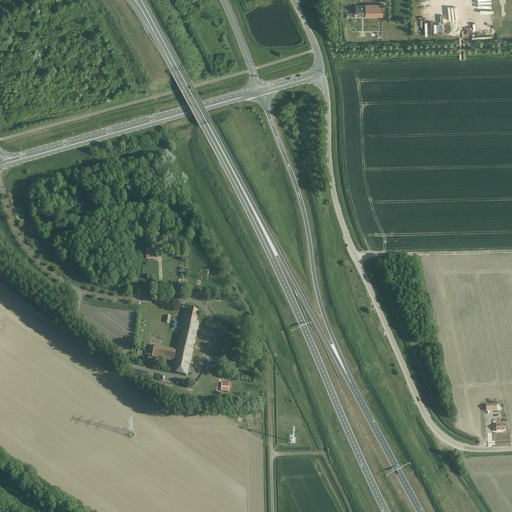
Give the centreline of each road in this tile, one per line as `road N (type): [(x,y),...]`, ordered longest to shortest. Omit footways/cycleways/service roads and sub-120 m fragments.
road 1 (unclassified): [(511,448),(453,443),(418,402),(336,203),(323,73)]
road 2 (trunk): [(350,383),(318,300),(305,219),(260,91)]
road 3 (trunk): [(266,235),(385,511)]
road 4 (secondary): [(1,164),(260,91)]
road 5 (trunk): [(266,235),(152,21)]
road 6 (trunk): [(350,383),(266,235)]
road 7 (trunk): [(419,511),(350,383)]
